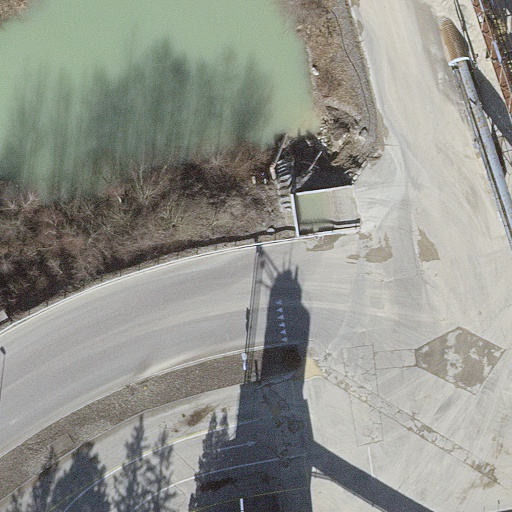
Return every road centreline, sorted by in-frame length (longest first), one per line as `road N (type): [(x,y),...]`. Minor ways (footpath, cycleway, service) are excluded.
road 1 (track): [(0,400),(25,380),(160,321),(285,296),(433,287),(436,226),(373,0)]
road 2 (track): [(76,511),(118,469),(179,444),(459,433)]
road 3 (track): [(433,287),(459,433),(511,434)]
